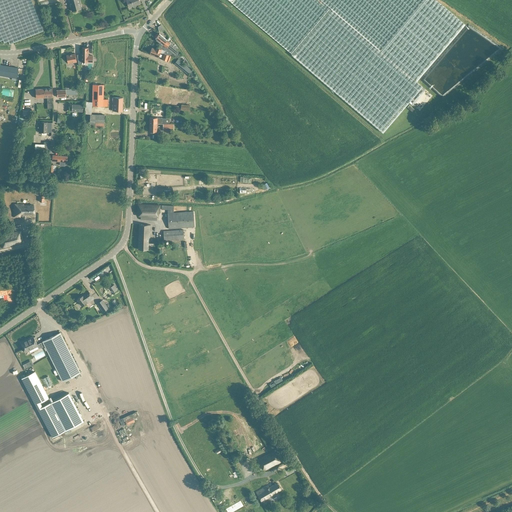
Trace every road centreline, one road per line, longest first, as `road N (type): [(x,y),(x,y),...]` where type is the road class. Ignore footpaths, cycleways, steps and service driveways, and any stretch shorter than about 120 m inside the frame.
road 1 (unclassified): [(0,334),(125,246),(139,33)]
road 2 (track): [(336,511),(316,492),(199,294),(183,276),(125,246)]
road 3 (unclassified): [(0,52),(139,33)]
